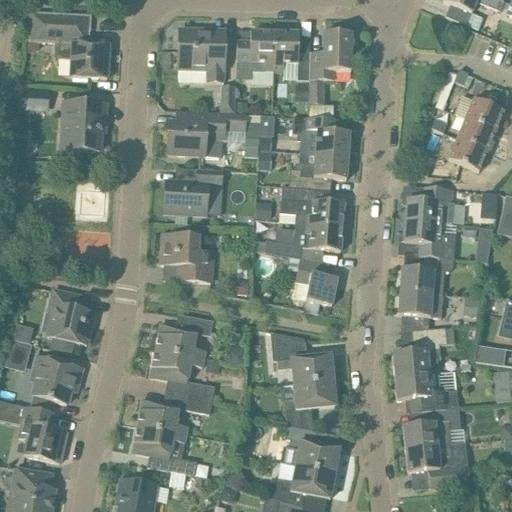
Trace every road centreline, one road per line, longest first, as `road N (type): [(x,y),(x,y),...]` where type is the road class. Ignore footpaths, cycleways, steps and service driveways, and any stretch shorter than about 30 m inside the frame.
road 1 (residential): [(80,511),(126,295),(134,42),(143,17)]
road 2 (residential): [(378,511),(366,338),(376,179)]
road 3 (residential): [(143,17),(182,0),(402,6)]
road 4 (residential): [(511,157),(482,189),(376,179)]
road 5 (residential): [(511,83),(456,59),(385,54)]
road 6 (residential): [(376,179),(385,54)]
